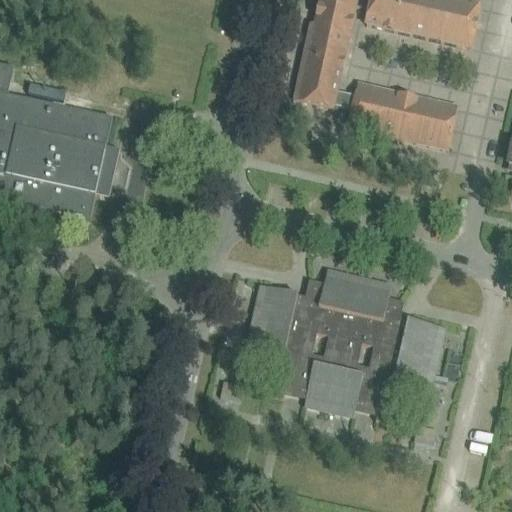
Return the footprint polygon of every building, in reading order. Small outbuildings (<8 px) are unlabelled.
[(352,84),(340,81),(357,6),(327,0),(321,0),(315,30),(311,29),(294,105),(333,113),(334,109),(352,113),(348,131),(448,154),(458,111),(358,88),(355,99),(348,98),(352,84)] [(471,52),(481,9),(440,0),(372,0),(366,28),(471,52)] [(0,202),(19,207),(17,215),(32,218),(34,210),(90,223),(95,199),(101,200),(111,153),(106,151),(112,122),(8,99),(14,71),(0,68),(0,202)] [(320,305),(270,293),(266,308),(259,307),(251,340),(259,342),(255,357),(275,362),(266,400),(283,404),(286,389),(308,394),(305,409),(354,420),(357,405),(379,410),(375,425),(392,429),(401,391),(421,395),(424,380),(432,382),(440,348),(432,346),(435,331),(385,319),(389,300),(374,296),(376,288),(342,281),(341,288),(325,285),(320,305)] [(417,430),(414,446),(434,450),(437,434),(417,430)]
